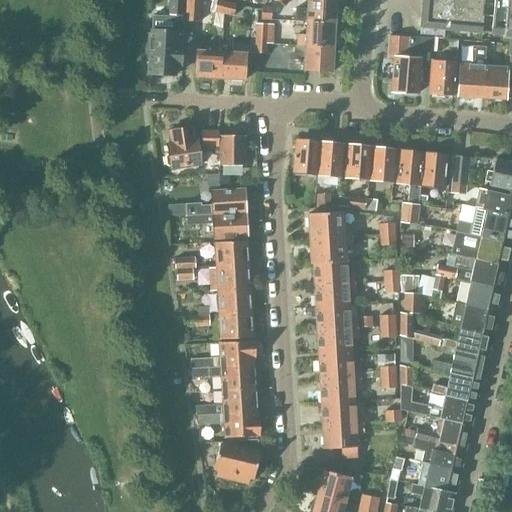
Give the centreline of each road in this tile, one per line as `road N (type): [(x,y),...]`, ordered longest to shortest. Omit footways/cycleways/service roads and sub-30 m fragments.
road 1 (residential): [(277,111),(294,461),(262,511)]
road 2 (residential): [(465,511),(511,305)]
road 3 (residential): [(511,123),(362,110)]
road 4 (residential): [(277,111),(149,99)]
